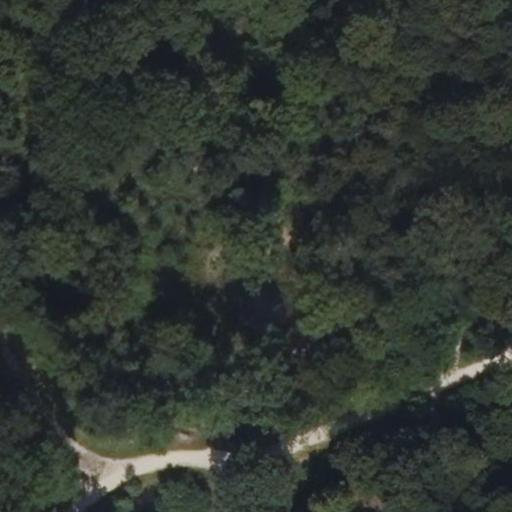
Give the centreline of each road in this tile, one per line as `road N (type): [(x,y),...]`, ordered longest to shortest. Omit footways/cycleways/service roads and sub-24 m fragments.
road 1 (track): [(76,511),(88,482),(125,457),(152,450),(251,461),(422,391)]
road 2 (track): [(88,482),(0,345)]
